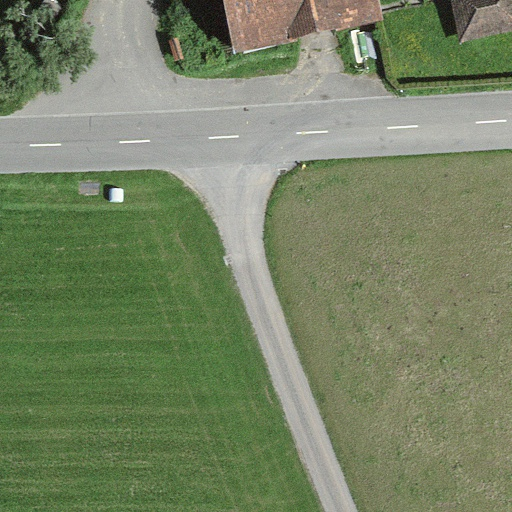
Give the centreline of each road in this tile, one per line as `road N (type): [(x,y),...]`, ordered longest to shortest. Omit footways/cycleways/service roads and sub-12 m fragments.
road 1 (tertiary): [(511,122),(0,145)]
road 2 (track): [(356,511),(247,224),(235,139)]
